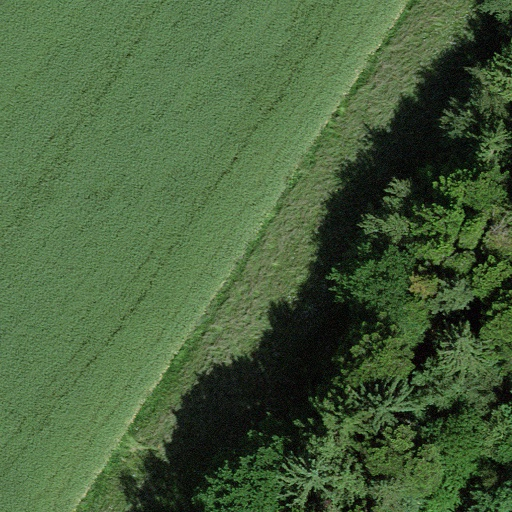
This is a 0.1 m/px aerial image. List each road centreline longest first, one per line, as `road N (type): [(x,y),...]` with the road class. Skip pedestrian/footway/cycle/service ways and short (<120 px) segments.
road 1 (motorway): [(39,511),(511,248)]
road 2 (motorway): [(207,0),(0,115)]
